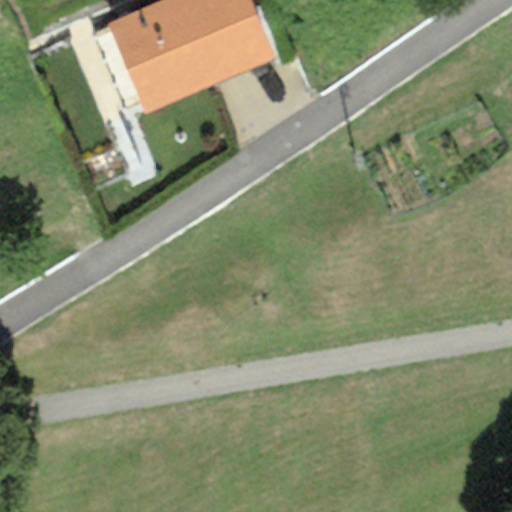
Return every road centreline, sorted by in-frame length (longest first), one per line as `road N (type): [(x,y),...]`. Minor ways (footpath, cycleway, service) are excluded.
road 1 (residential): [(0,331),(480,0)]
road 2 (residential): [(0,409),(511,324)]
